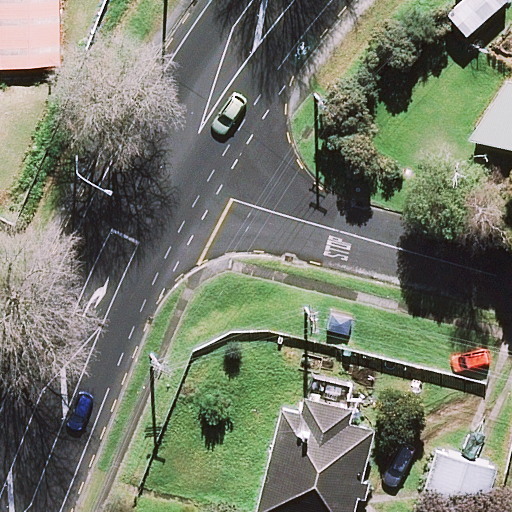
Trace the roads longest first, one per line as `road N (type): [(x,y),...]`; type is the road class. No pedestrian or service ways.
road 1 (residential): [(511,281),(157,173)]
road 2 (secondary): [(12,511),(67,367),(157,173)]
road 3 (secondary): [(157,173),(235,46),(276,0)]
